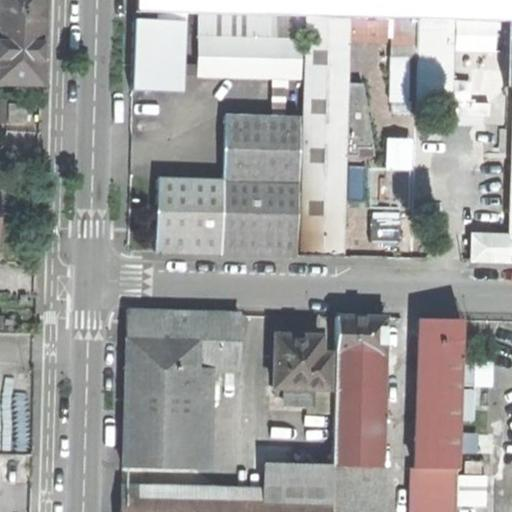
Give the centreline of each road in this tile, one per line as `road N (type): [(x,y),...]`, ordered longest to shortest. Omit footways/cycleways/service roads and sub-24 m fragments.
road 1 (unclassified): [(91,280),(511,287)]
road 2 (tertiary): [(98,0),(91,280)]
road 3 (unknown): [(454,286),(453,40)]
road 4 (tertiary): [(91,280),(82,511)]
